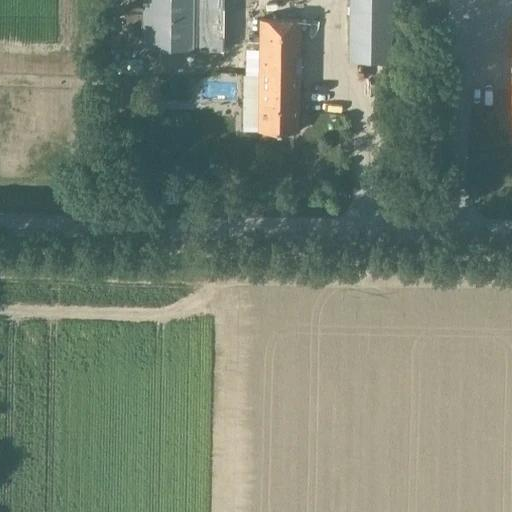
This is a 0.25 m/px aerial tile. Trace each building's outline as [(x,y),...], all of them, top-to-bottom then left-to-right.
[(196,50),(196,0),(142,0),(141,49),(196,50)] [(222,49),(222,0),(198,0),(198,49),(222,49)] [(391,61),(391,0),(347,0),(347,60),(391,61)] [(297,130),(299,18),(259,18),(257,130),(297,130)] [(153,77),(153,86),(175,86),(175,77),(153,77)]
